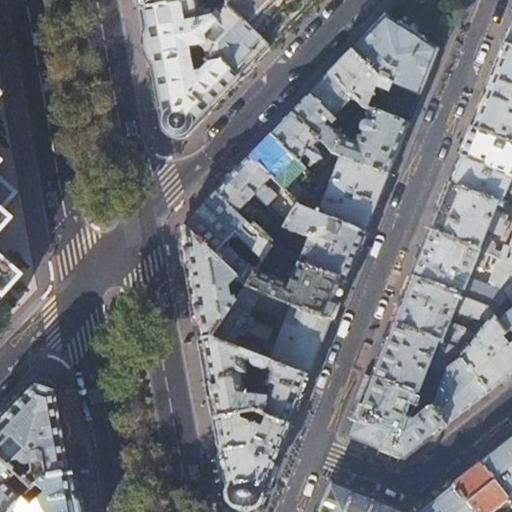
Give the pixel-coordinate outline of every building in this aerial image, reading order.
[(139,0),(141,10),(193,0),(139,0)] [(205,20),(201,0),(193,0),(141,10),(153,78),(162,129),(186,136),(201,122),(247,73),(270,49),(225,7),(224,5),(211,19),(205,20)] [(232,0),(225,7),(270,49),(317,0),(232,0)] [(399,0),(366,35),(351,50),(378,78),(420,94),(429,73),(458,0),(399,0)] [(511,47),(504,45),(498,61),(486,90),(471,128),(511,144),(511,47)] [(340,63),(329,74),(362,107),(408,125),(413,112),(420,94),(378,78),(351,50),(340,63)] [(319,85),(308,95),(347,131),(359,112),(362,107),(329,74),(319,85)] [(1,93),(3,91),(0,88),(0,321),(4,317),(9,313),(0,304),(0,289),(17,271),(0,254),(0,223),(8,215),(0,208),(0,97),(3,94),(1,93)] [(300,104),(291,114),(332,153),(342,138),(347,131),(308,95),(300,104)] [(408,125),(362,107),(359,112),(367,115),(367,119),(369,120),(368,123),(366,123),(365,123),(363,124),(361,125),(360,127),(360,130),(361,132),(362,133),(363,134),(363,137),(358,138),(356,143),(342,138),(332,153),(388,174),(398,151),(402,140),(408,125)] [(332,153),(291,114),(283,122),(270,135),(303,168),(307,163),(311,167),(314,163),(319,162),(325,165),(332,153)] [(465,145),(460,157),(511,177),(511,144),(471,128),(465,145)] [(315,179),(304,168),(303,168),(270,135),(261,145),(250,157),(298,206),(304,196),(312,184),(315,179)] [(324,190),(332,170),(336,172),(323,204),(304,196),(298,206),(296,208),(365,234),(374,210),(388,174),(332,153),(325,165),(324,166),(315,179),(312,184),(324,190)] [(232,175),(215,193),(272,247),(274,243),(283,229),(296,208),(298,206),(250,157),(232,175)] [(511,177),(460,157),(455,170),(449,184),(506,207),(508,203),(502,200),(506,190),(511,192),(511,177)] [(506,207),(449,184),(439,208),(430,231),(489,254),(492,255),(494,250),(496,245),(495,242),(490,240),(491,237),(486,235),(488,230),(503,237),(507,228),(508,228),(510,223),(505,221),(510,209),(506,207)] [(199,209),(183,226),(245,288),(267,253),(272,247),(215,193),(199,209)] [(365,234),(296,208),(283,229),(307,240),(301,257),(284,249),(282,246),(274,243),(272,247),(267,253),(345,283),(354,260),(365,234)] [(212,340),(245,288),(183,226),(181,229),(183,244),(191,287),(201,340),(212,340)] [(484,267),(489,254),(430,231),(423,248),(420,256),(412,277),(487,307),(511,275),(511,262),(499,258),(488,285),(468,278),(472,269),(475,270),(477,265),(484,267)] [(511,239),(509,248),(504,245),(501,253),(494,250),(492,255),(499,258),(511,262),(511,239)] [(338,301),(345,283),(267,253),(245,288),(330,321),(338,301)] [(492,314),(511,340),(511,275),(487,307),(492,314)] [(492,314),(487,307),(412,277),(402,302),(393,323),(455,347),(461,357),(476,336),(465,328),(450,322),(454,310),(471,317),(487,321),(492,314)] [(308,377),(318,352),(330,321),(245,288),(212,340),(308,377)] [(511,340),(492,314),(487,321),(476,336),(461,357),(462,358),(487,393),(499,383),(503,381),(511,373),(511,340)] [(455,347),(393,323),(384,347),(372,377),(413,392),(416,394),(421,383),(428,365),(446,373),(448,368),(462,358),(461,357),(455,347)] [(201,340),(206,372),(208,380),(215,419),(252,410),(288,426),(295,409),(308,377),(212,340),(201,340)] [(487,393),(462,358),(448,368),(446,373),(440,390),(421,383),(416,394),(418,395),(422,396),(445,426),(464,412),(487,393)] [(409,403),(413,392),(372,377),(359,408),(348,436),(348,437),(369,446),(377,449),(404,459),(445,426),(422,396),(418,395),(416,397),(427,410),(413,421),(403,417),(404,416),(406,417),(414,415),(417,407),(409,403)] [(0,417),(0,460),(9,469),(15,462),(14,456),(18,456),(19,461),(19,462),(19,463),(20,464),(21,465),(23,465),(24,465),(30,464),(32,472),(22,481),(31,490),(41,479),(73,474),(64,426),(58,393),(57,390),(33,383),(5,413),(0,417)] [(279,447),(288,426),(252,410),(215,419),(221,451),(230,505),(256,508),(269,473),(279,447)] [(511,436),(493,452),(480,462),(511,501),(511,436)] [(0,511),(11,511),(31,490),(22,481),(9,469),(0,460),(0,511)] [(451,485),(472,511),(511,511),(511,501),(480,462),(466,474),(451,485)] [(79,511),(80,511),(77,500),(73,474),(41,479),(31,490),(11,511),(79,511)] [(400,511),(373,501),(330,483),(318,511),(400,511)] [(472,511),(451,485),(440,494),(431,501),(416,511),(472,511)]
